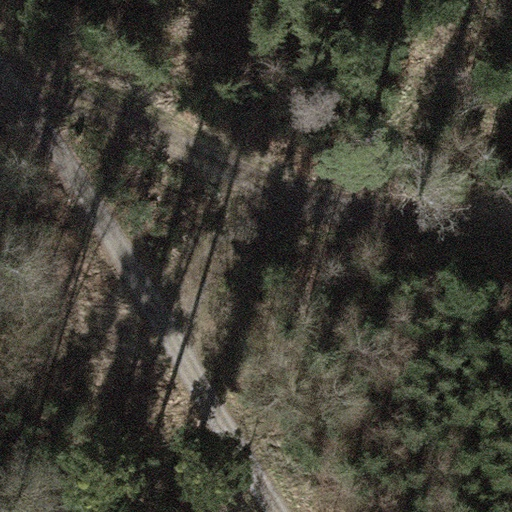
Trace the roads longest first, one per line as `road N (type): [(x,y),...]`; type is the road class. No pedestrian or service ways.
road 1 (track): [(0,58),(319,203),(511,227)]
road 2 (track): [(21,64),(271,511)]
